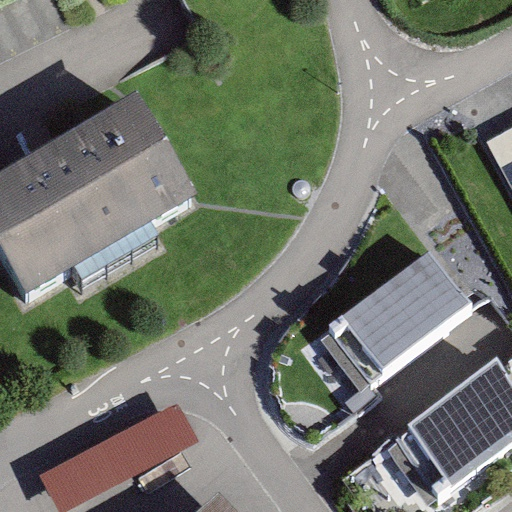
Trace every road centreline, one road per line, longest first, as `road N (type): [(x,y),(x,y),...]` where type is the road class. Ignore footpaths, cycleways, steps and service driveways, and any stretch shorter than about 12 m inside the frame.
road 1 (residential): [(350,0),(388,88),(365,150),(315,255),(205,369)]
road 2 (residential): [(205,369),(148,381),(0,456)]
road 3 (residential): [(205,369),(311,511)]
